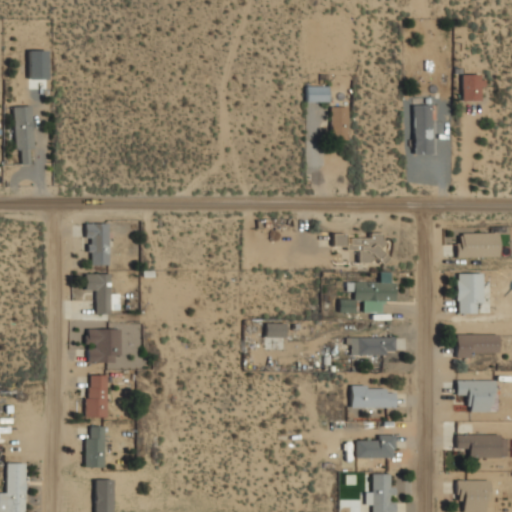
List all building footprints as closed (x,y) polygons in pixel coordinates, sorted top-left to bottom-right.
[(459,74),(459,100),(479,100),(479,74),(459,74)] [(326,85),(303,85),(303,101),(326,101),(326,85)] [(410,153),(429,153),(429,127),(435,127),(435,104),(410,104),(410,153)] [(30,105),(11,105),(12,154),(19,154),(19,163),(31,163),(30,105)] [(345,106),(328,106),(328,139),(345,139),(345,106)] [(106,265),(106,223),(83,223),(83,265),(106,265)] [(454,256),(496,256),(496,232),(454,232),(454,256)] [(356,262),(387,262),(387,241),(381,241),(381,235),(330,235),(330,249),(356,249),(356,262)] [(116,313),(116,293),(107,293),(107,273),(82,272),(82,292),(93,292),(93,313),(116,313)] [(480,272),(454,272),(454,312),(471,312),(471,303),(480,303),(480,272)] [(393,282),(351,281),(351,300),(337,300),(337,311),(352,311),(353,301),(360,302),(360,311),(380,312),(380,300),(392,300),(393,282)] [(263,336),(283,336),(283,323),(263,323),(263,336)] [(83,361),(117,361),(117,328),(83,328),(83,361)] [(454,356),(496,356),(496,334),(454,334),(454,356)] [(393,355),(393,336),(345,336),(345,355),(393,355)] [(83,375),(83,416),(106,416),(106,375),(83,375)] [(492,379),(454,380),(454,389),(464,389),(464,410),(492,410),(492,379)] [(348,407),(392,407),(392,386),(348,386),(348,407)] [(101,425),(83,425),(83,466),(101,466),(101,425)] [(497,433),(454,433),(454,445),(463,445),(463,457),(497,457),(497,433)] [(353,457),(393,457),(393,435),(353,435),(353,457)] [(23,511),(23,463),(4,463),(4,492),(0,492),(0,511),(23,511)] [(391,511),(393,474),(371,473),(371,492),(363,492),(363,505),(371,505),(371,511),(391,511)] [(462,511),(486,511),(486,480),(454,480),(454,501),(462,501),(462,511)]
